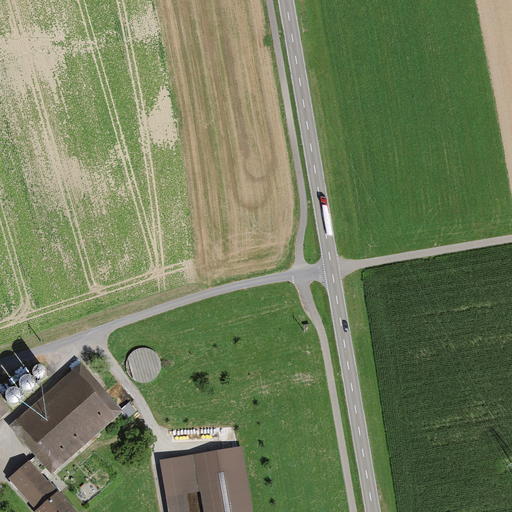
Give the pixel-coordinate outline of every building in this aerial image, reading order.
[(158,376),(160,370),(161,365),(159,360),(156,355),(152,352),(147,350),(141,350),(135,352),(131,355),(128,360),(126,366),(127,372),(130,377),(134,381),(139,383),(145,384),(150,383),(155,380),(158,376)] [(81,365),(9,428),(52,477),(124,414),(81,365)] [(47,383),(47,381),(47,378),(46,376),(44,374),(42,373),(39,373),(37,374),(35,375),(33,377),(32,380),(32,382),(33,385),(35,387),(37,388),(40,388),(42,388),(44,387),(46,385),(47,383)] [(35,394),(36,392),(35,389),(34,387),(32,385),(30,384),(27,384),(25,384),(22,386),(20,388),(20,390),(20,393),(21,396),(22,398),(25,399),(27,400),(30,400),(32,398),(34,397),(35,394)] [(21,399),(19,397),(16,395),(14,395),(11,396),(8,397),(7,400),(6,402),(6,405),(7,407),(8,409),(10,411),(13,412),(16,412),(18,411),(20,409),(22,407),(23,404),(22,401),(21,399)] [(0,400),(0,420),(10,412),(0,400)] [(253,511),(242,448),(160,462),(167,511),(190,511),(188,495),(201,493),(204,511),(253,511)] [(30,463),(9,481),(36,511),(75,511),(49,482),(48,483),(30,463)]
